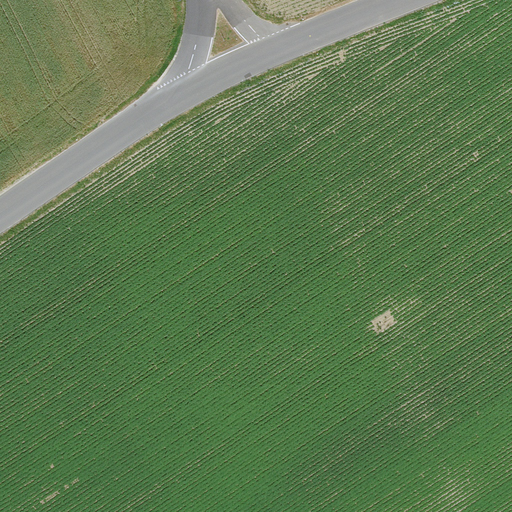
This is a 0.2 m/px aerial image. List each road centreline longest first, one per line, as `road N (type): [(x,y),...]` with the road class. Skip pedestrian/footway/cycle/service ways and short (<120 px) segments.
road 1 (tertiary): [(0,211),(186,90)]
road 2 (tertiary): [(269,48),(411,0)]
